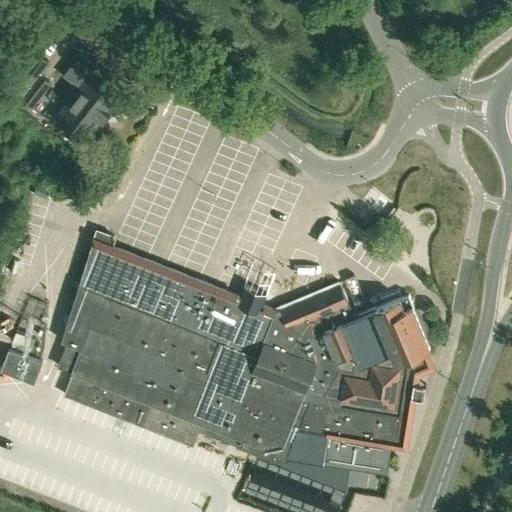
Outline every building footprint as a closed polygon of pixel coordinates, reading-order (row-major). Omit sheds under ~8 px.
[(52,62),(38,51),(8,89),(30,106),(50,81),(42,75),(52,62)] [(57,116),(86,139),(121,93),(92,71),(57,116)] [(67,341),(58,366),(73,371),(72,375),(64,393),(194,444),(195,441),(199,431),(199,430),(202,422),(207,424),(204,433),(229,443),(232,434),(240,437),(236,446),(248,450),(277,462),(279,461),(287,459),(287,458),(287,457),(325,463),(387,473),(392,444),(393,444),(393,443),(396,440),(397,436),(408,372),(433,362),(427,347),(431,345),(429,342),(430,342),(429,341),(432,340),(418,307),(415,308),(409,293),(376,307),(376,306),(355,314),(341,280),(280,305),(281,308),(277,310),(264,305),(268,293),(247,285),(246,284),(245,284),(241,296),(240,295),(113,245),(117,236),(98,228),(95,238),(64,340),(67,341)] [(35,338),(16,331),(12,342),(30,349),(35,338)] [(9,347),(1,369),(35,382),(43,361),(9,347)]
